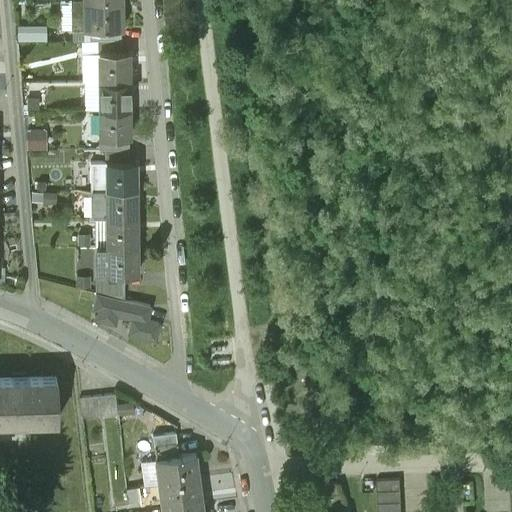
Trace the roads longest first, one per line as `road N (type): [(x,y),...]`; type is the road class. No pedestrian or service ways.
road 1 (track): [(243,435),(246,383),(201,0)]
road 2 (residential): [(185,402),(146,0)]
road 3 (residential): [(7,0),(30,292),(25,313)]
road 4 (residential): [(511,462),(260,470)]
road 5 (residential): [(185,402),(25,313)]
